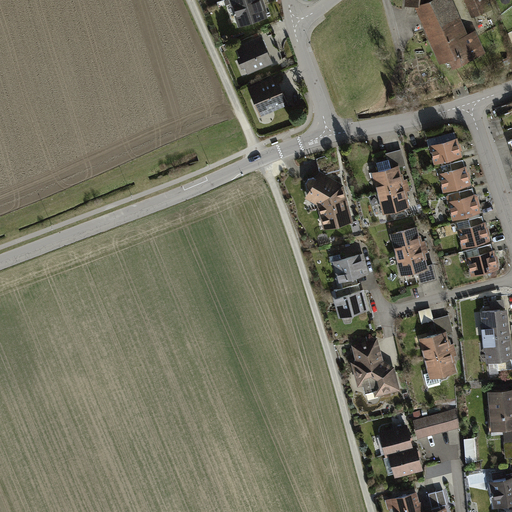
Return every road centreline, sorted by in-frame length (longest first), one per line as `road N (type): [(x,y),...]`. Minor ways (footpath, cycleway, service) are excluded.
road 1 (track): [(372,511),(309,284),(264,160)]
road 2 (residential): [(332,137),(0,260)]
road 3 (track): [(193,0),(264,160)]
road 4 (residential): [(471,103),(332,137)]
road 5 (residential): [(471,103),(511,227)]
